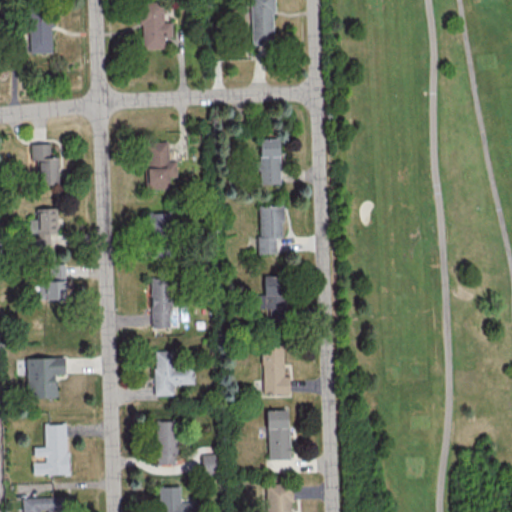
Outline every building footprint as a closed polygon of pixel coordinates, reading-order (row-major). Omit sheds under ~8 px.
[(140,0),(139,48),(163,48),(163,36),(171,36),(171,21),(161,21),(162,0),(140,0)] [(273,42),(271,0),(249,0),(250,43),(273,42)] [(49,12),(27,13),(28,52),(50,51),(49,12)] [(278,183),(277,138),(256,138),(257,169),(259,169),(259,184),(278,183)] [(145,141),(146,189),(175,188),(175,160),(167,160),(166,141),(145,141)] [(29,143),(30,160),(36,159),(37,183),(57,183),(56,156),(48,156),(48,143),(29,143)] [(280,205),(256,205),(257,253),(274,253),(274,236),(281,236),(280,205)] [(56,234),(55,207),(36,208),(36,218),(28,218),(28,233),(32,233),(32,246),(49,246),(49,234),(56,234)] [(168,236),(169,212),(147,212),(146,236),(168,236)] [(64,264),(48,263),(47,279),(37,278),(36,301),(63,302),(64,264)] [(252,294),(253,323),(282,322),(281,275),(262,276),(262,294),(252,294)] [(149,327),(169,327),(170,277),(150,276),(149,327)] [(282,375),(282,343),(260,343),(261,393),(288,393),(287,375),(282,375)] [(153,395),(173,394),(172,384),(192,383),(191,364),(174,364),(173,349),(152,350),(153,395)] [(62,357),(24,357),(25,399),(54,399),(53,374),(62,374),(62,357)] [(265,409),(266,459),(287,458),(286,408),(265,409)] [(154,420),(153,464),(174,464),(175,420),(154,420)] [(64,423),(42,424),(43,446),(31,446),(32,456),(44,456),(44,461),(31,461),(31,475),(66,473),(64,423)] [(200,473),(215,473),(214,453),(200,453),(200,473)] [(264,485),(264,511),(290,511),(290,484),(264,485)] [(157,486),(157,511),(191,511),(192,501),(179,501),(179,486),(157,486)] [(21,497),(21,511),(39,511),(39,509),(45,509),(45,511),(60,511),(60,496),(21,497)]
